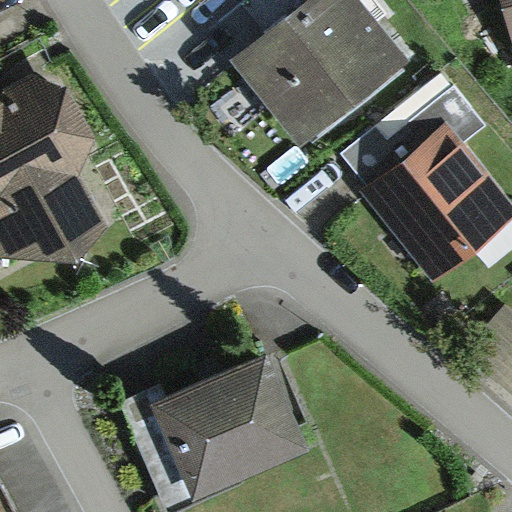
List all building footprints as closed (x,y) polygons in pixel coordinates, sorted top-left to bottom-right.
[(268,32),(233,61),(303,148),(409,62),(359,0),(249,0),(245,4),(268,32)] [(511,0),(500,0),(511,41),(511,0)] [(29,72),(0,89),(0,257),(80,263),(108,225),(80,174),(95,139),(72,89),(29,72)] [(369,187),(353,200),(426,290),(511,220),(511,203),(463,144),(488,123),(455,83),(385,140),(375,128),(342,154),(369,187)] [(511,306),(508,304),(465,354),(511,394),(511,306)] [(167,401),(161,387),(120,405),(167,511),(178,511),(309,454),(266,357),(167,401)]
